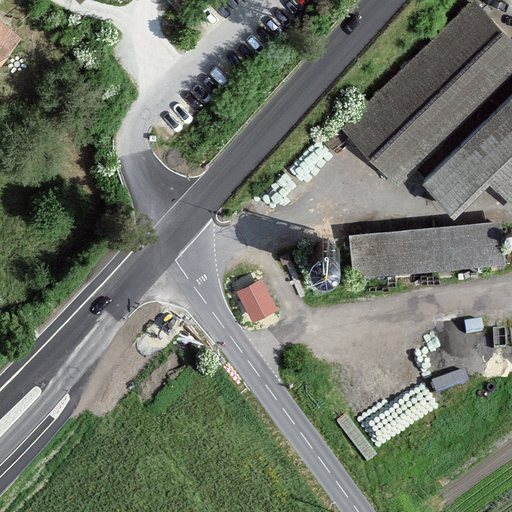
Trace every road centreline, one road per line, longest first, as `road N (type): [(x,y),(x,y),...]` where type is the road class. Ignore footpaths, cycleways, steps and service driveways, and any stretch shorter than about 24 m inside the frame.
road 1 (secondary): [(385,0),(163,244)]
road 2 (tertiary): [(163,244),(352,511)]
road 3 (secondary): [(163,244),(0,424)]
